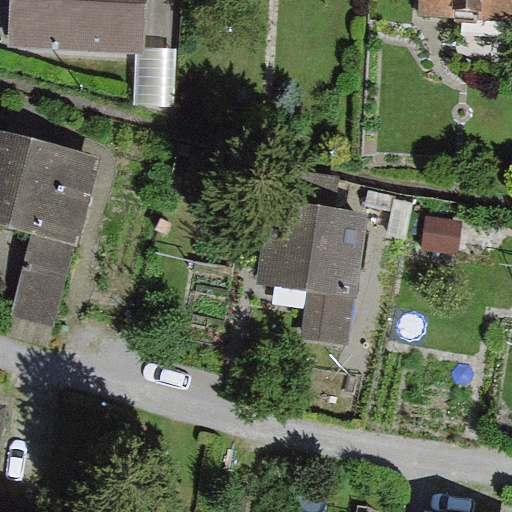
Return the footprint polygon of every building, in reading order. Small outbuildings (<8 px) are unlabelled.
[(146,52),(149,0),(13,0),(10,56),(136,64),(146,65),(146,52)] [(511,0),(420,0),(420,24),(464,25),(462,64),(508,66),(509,29),(511,28),(511,0)] [(178,53),(146,52),(146,65),(136,64),(134,109),(175,111),(178,53)] [(57,333),(100,165),(0,138),(0,234),(33,243),(13,321),(57,333)] [(349,349),(368,224),(333,219),(338,187),(300,181),(295,215),(268,211),(255,295),(308,303),(302,342),(349,349)] [(464,226),(427,220),(422,252),(459,258),(464,226)] [(0,495),(0,443),(1,438),(5,438),(10,408),(0,406),(0,511),(11,511),(10,497),(0,495)] [(267,511),(269,503),(229,497),(226,511),(267,511)]
